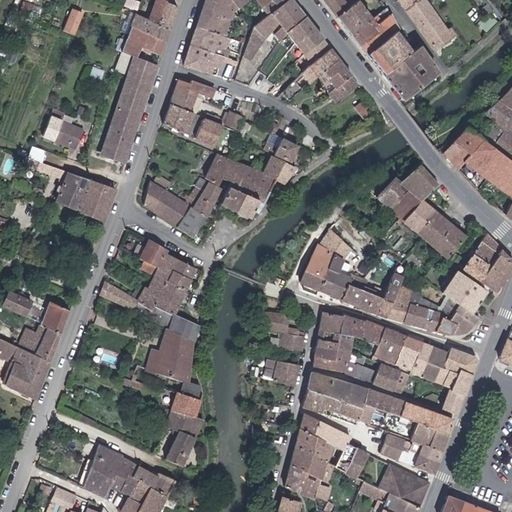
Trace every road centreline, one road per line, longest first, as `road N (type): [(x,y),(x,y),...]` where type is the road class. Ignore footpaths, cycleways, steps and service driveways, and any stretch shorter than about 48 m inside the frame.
road 1 (primary): [(308,0),(426,152),(511,238)]
road 2 (residential): [(122,205),(44,410)]
road 3 (residential): [(168,68),(279,104),(335,150)]
road 4 (residential): [(492,352),(317,302)]
road 5 (residential): [(209,478),(174,471),(44,410)]
road 6 (residential): [(205,256),(335,150)]
road 7 (residential): [(296,410),(355,431),(377,454),(441,481)]
road 8 (residential): [(168,68),(122,205)]
road 9 (primary): [(492,352),(441,481)]
